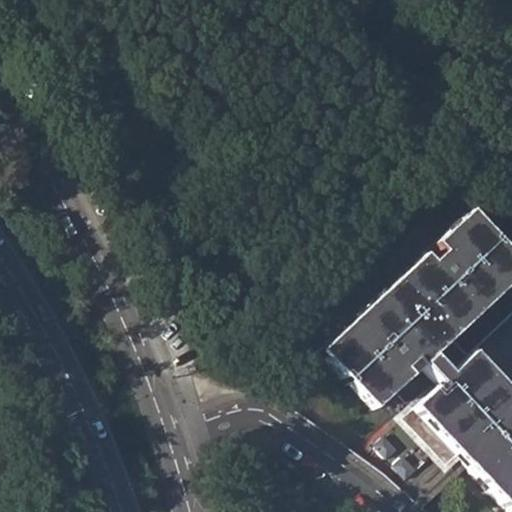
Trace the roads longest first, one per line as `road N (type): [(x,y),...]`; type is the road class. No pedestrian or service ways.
road 1 (secondary): [(169,441),(93,258),(0,105)]
road 2 (secondary): [(0,248),(85,404),(126,511)]
road 3 (residential): [(169,441),(239,417),(268,420),(390,511)]
